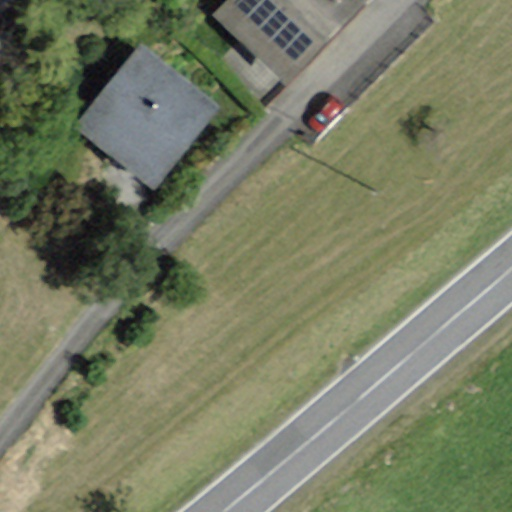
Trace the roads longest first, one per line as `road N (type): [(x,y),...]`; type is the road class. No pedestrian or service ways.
road 1 (residential): [(412,0),(180,224),(0,443)]
road 2 (secondary): [(223,511),(511,268)]
